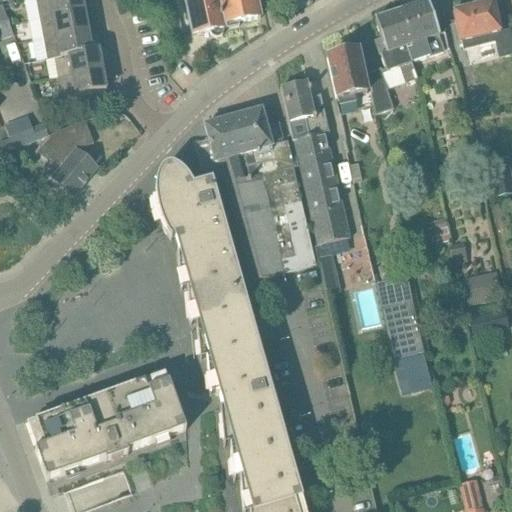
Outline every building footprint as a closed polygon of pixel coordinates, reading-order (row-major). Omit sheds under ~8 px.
[(82,1),(86,0),(43,0),(37,1),(41,21),(84,13),(82,1)] [(184,0),(192,38),(209,34),(209,36),(210,38),(211,38),(212,39),(213,40),(215,41),(217,41),(219,40),(220,40),(221,39),(223,38),(223,37),(224,35),(224,33),(224,31),(217,0),(184,0)] [(261,20),(256,0),(217,0),(224,31),(239,28),(239,24),(261,20)] [(511,35),(511,31),(502,33),(494,3),(453,13),(461,45),(477,41),(479,49),(495,44),(499,60),(511,57),(511,35)] [(440,38),(434,23),(428,4),(401,13),(412,45),(406,47),(411,60),(429,54),(425,43),(440,38)] [(96,32),(95,24),(86,25),(84,13),(41,21),(44,41),(96,32)] [(418,82),(411,60),(406,47),(412,45),(401,13),(375,22),(386,55),(380,57),(387,76),(400,71),(405,86),(418,82)] [(13,37),(7,18),(5,14),(0,15),(0,36),(2,41),(13,37)] [(98,40),(97,38),(96,32),(44,41),(48,62),(55,60),(92,53),(91,53),(89,41),(98,40)] [(111,70),(109,62),(101,64),(98,51),(91,53),(92,53),(55,60),(59,80),(111,70)] [(367,94),(363,73),(359,53),(327,60),(336,100),(338,100),(340,107),(357,104),(355,96),(367,94)] [(104,80),(112,78),(111,70),(59,80),(63,101),(106,93),(104,80)] [(388,92),(381,72),(368,76),(372,95),(371,97),(376,117),(394,111),(387,92),(388,92)] [(283,89),(280,90),(289,126),(292,144),(294,143),(318,248),(337,244),(346,242),(349,241),(326,136),(322,119),(326,118),(321,97),(311,99),(309,93),(311,93),(310,90),(309,90),(307,84),(299,86),(297,83),(283,89)] [(210,147),(197,151),(204,176),(200,177),(203,186),(207,194),(223,190),(223,189),(244,183),(278,173),(271,147),(261,112),(205,128),(210,147)] [(37,142),(32,131),(28,119),(16,124),(25,147),(37,142)] [(14,151),(25,147),(16,124),(5,128),(14,151)] [(74,199),(97,171),(76,152),(94,146),(85,124),(55,135),(40,151),(61,170),(52,180),(74,199)] [(32,131),(37,142),(49,138),(44,126),(32,131)] [(244,183),(223,189),(223,190),(249,287),(265,282),(284,277),(316,268),(301,205),(287,144),(271,147),(278,173),(244,183)] [(511,196),(511,180),(508,161),(488,164),(496,200),(511,196)] [(45,449),(35,453),(46,483),(59,479),(70,511),(91,511),(132,497),(138,511),(305,511),(220,207),(227,206),(223,190),(207,194),(203,186),(193,189),(192,186),(186,178),(176,170),(170,168),(162,172),(158,181),(156,192),(155,197),(156,208),(159,219),(163,230),(171,243),(176,240),(180,255),(176,257),(180,296),(186,292),(190,330),(196,326),(200,365),(206,360),(207,372),(149,393),(145,384),(35,423),(45,449)] [(407,280),(376,287),(393,361),(416,356),(423,354),(407,280)] [(507,308),(465,318),(468,332),(510,322),(507,308)] [(483,510),(480,499),(463,504),(464,511),(483,511),(483,510)]
